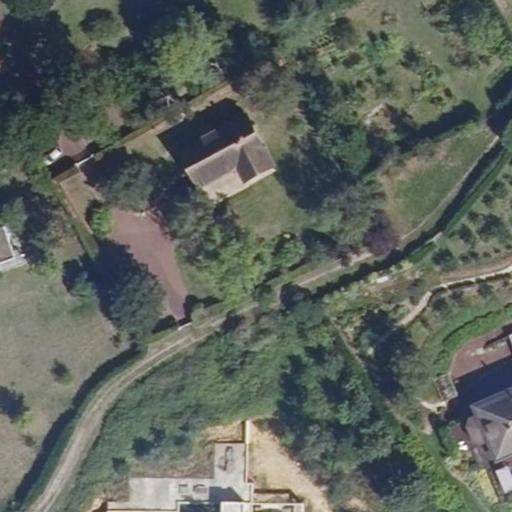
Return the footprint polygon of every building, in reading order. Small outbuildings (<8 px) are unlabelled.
[(243,184),(277,166),(248,114),(182,150),(201,188),(234,170),(243,184)] [(0,261),(12,258),(2,226),(0,226),(0,261)] [(511,390),(475,407),(478,414),(490,443),(498,460),(511,453),(511,334),(508,336),(511,345),(511,390)] [(490,443),(478,414),(461,421),(473,450),(490,443)] [(245,511),(247,444),(215,444),(215,478),(128,476),(127,502),(107,502),(106,511),(245,511)]
